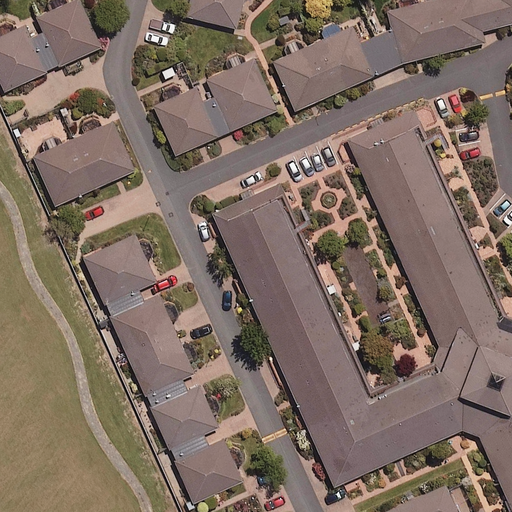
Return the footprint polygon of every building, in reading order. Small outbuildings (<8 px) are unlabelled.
[(0,79),(4,89),(101,46),(80,0),(70,0),(35,16),(41,29),(26,36),(22,25),(0,34),(0,79)] [(236,27),(242,0),(190,0),(187,15),(236,27)] [(486,42),(483,30),(511,23),(511,0),(412,0),(388,6),(392,25),(357,40),(350,25),(272,61),(295,111),(406,61),(486,42)] [(276,109),(253,58),(199,82),(200,84),(154,105),(176,154),(276,109)] [(511,511),(511,315),(502,320),(410,116),(338,148),(432,356),(357,389),(268,191),(208,217),(331,491),(465,431),(501,511),(511,511)] [(134,170),(112,121),(34,155),(55,204),(134,170)] [(106,301),(112,298),(119,314),(113,316),(194,501),(242,479),(223,436),(210,442),(206,432),(219,426),(201,385),(189,391),(183,379),(195,373),(160,293),(146,300),(141,289),(156,283),(135,235),(87,256),(106,301)] [(459,511),(447,484),(384,511),(459,511)]
